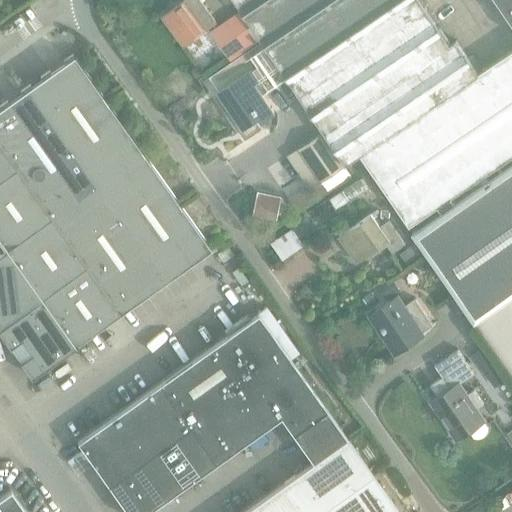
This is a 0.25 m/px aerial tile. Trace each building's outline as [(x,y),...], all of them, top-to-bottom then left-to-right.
[(185,0),(184,1),(161,18),(183,48),(213,26),(217,23),(200,0),(185,0)] [(236,0),(267,45),(288,77),(345,164),(359,154),(409,226),(438,206),(441,211),(454,202),(451,197),(511,155),(511,0),(498,0),(510,16),(511,19),(511,46),(476,72),(470,64),(455,42),(453,40),(449,42),(420,0),(236,0)] [(237,13),(211,31),(230,59),(256,41),(237,13)] [(258,66),(218,93),(242,127),(267,110),(271,115),(273,113),(261,95),(288,77),(267,45),(250,56),(258,66)] [(63,61),(25,89),(63,143),(94,186),(142,151),(73,54),(63,61)] [(205,75),(198,64),(190,70),(197,80),(205,75)] [(25,89),(0,106),(0,146),(15,168),(50,217),(58,211),(63,207),(94,186),(63,143),(25,89)] [(307,186),(288,198),(297,211),(351,175),(344,165),(343,166),(321,134),(298,150),(319,182),(309,189),(307,186)] [(0,178),(15,168),(0,146),(0,178)] [(142,151),(94,186),(162,282),(210,248),(142,151)] [(511,163),(412,233),(475,322),(509,298),(511,296),(511,163)] [(0,252),(45,220),(50,217),(15,168),(0,178),(0,252)] [(362,177),(329,199),(336,210),(369,188),(362,177)] [(58,211),(50,217),(63,236),(85,266),(119,314),(162,282),(94,186),(63,207),(58,211)] [(258,192),(253,216),(276,221),(281,197),(258,192)] [(371,214),(339,237),(357,264),(389,242),(396,251),(405,245),(403,241),(389,221),(380,227),(371,214)] [(305,215),(292,224),(301,237),(311,230),(312,225),(305,215)] [(45,220),(0,252),(0,325),(7,321),(41,297),(63,281),(85,266),(63,236),(50,217),(45,220)] [(407,263),(421,253),(414,243),(400,253),(407,263)] [(227,246),(216,253),(222,262),(233,254),(227,246)] [(63,281),(41,297),(58,321),(63,329),(75,345),(108,321),(119,314),(85,266),(63,281)] [(378,287),(386,299),(397,292),(388,279),(378,287)] [(374,299),(370,292),(362,298),(366,304),(374,299)] [(511,296),(509,298),(475,322),(511,374),(511,296)] [(7,321),(0,325),(0,334),(30,377),(63,353),(75,345),(63,329),(58,321),(41,297),(7,321)] [(397,299),(368,318),(370,321),(376,330),(379,329),(395,353),(422,335),(420,332),(426,328),(431,325),(433,324),(425,313),(415,298),(414,299),(409,302),(403,306),(397,299)] [(246,321),(158,383),(189,427),(215,463),(279,417),(292,434),(326,410),(262,321),(257,314),(246,321)] [(482,348),(472,355),(485,374),(495,367),(482,348)] [(442,376),(429,385),(433,391),(437,397),(430,402),(440,416),(442,415),(458,439),(469,431),(473,437),(474,438),(479,438),(482,438),(485,435),(487,433),(488,428),(487,427),(484,422),(485,421),(477,408),(484,403),(474,389),(467,394),(459,383),(465,379),(471,375),(474,373),(457,349),(434,365),(442,376)] [(158,383),(76,442),(107,485),(140,461),(156,450),(189,427),(158,383)] [(326,410),(292,434),(312,463),(346,439),(326,410)] [(156,450),(140,461),(166,498),(215,463),(189,427),(156,450)] [(311,463),(280,485),(298,511),(319,511),(371,475),(346,439),(312,463),(311,463)] [(140,461),(107,485),(126,511),(145,511),(166,498),(140,461)] [(371,475),(319,511),(397,511),(371,475)] [(298,511),(280,485),(241,511),(298,511)] [(25,511),(10,490),(0,496),(0,511),(25,511)]
